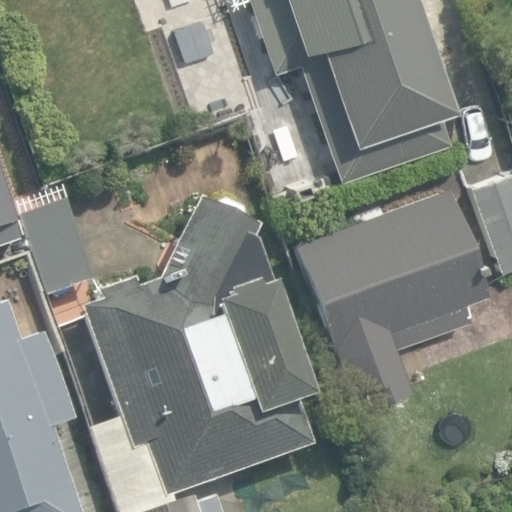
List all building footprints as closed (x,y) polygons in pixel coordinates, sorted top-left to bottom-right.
[(441,142),(395,0),(239,0),(262,73),(292,63),(329,178),(441,142)] [(462,187),(490,275),(511,267),(511,191),(506,173),(462,187)] [(284,238),(348,410),(408,388),(392,346),(465,318),(458,300),(477,293),(435,181),(284,238)] [(5,218),(36,304),(89,285),(58,199),(5,218)] [(88,306),(156,498),(304,445),(290,404),(299,401),(243,242),(254,238),(187,204),(153,286),(130,294),(126,281),(90,294),(93,304),(88,306)] [(9,346),(0,320),(0,511),(67,511),(41,435),(62,428),(30,339),(9,346)] [(149,511),(191,511),(187,500),(149,511)]
